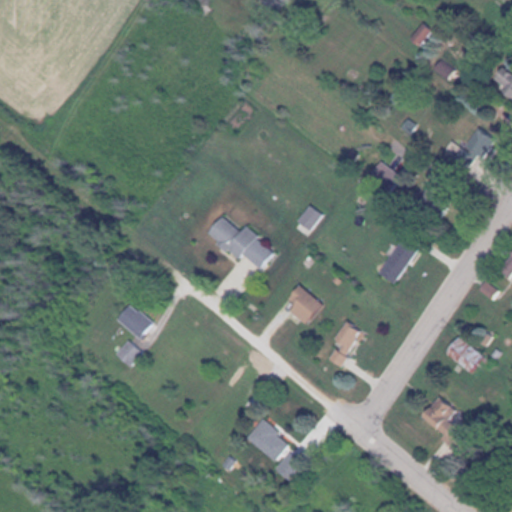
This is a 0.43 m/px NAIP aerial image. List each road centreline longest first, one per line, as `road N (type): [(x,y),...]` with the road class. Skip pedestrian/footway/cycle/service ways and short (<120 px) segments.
road 1 (residential): [(134,230),(463,511)]
road 2 (residential): [(511,205),(361,430)]
